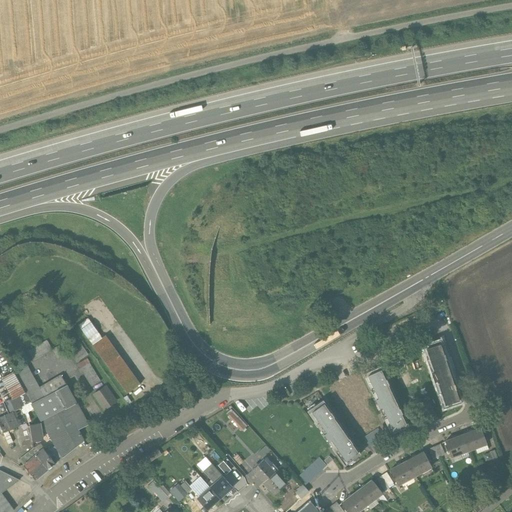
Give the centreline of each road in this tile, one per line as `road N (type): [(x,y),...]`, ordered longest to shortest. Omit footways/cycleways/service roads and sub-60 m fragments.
road 1 (residential): [(333,484),(464,419),(473,407),(443,330),(429,322),(354,361),(343,347),(263,393),(237,396),(122,453),(40,511)]
road 2 (motorway): [(511,55),(193,121),(0,177)]
road 3 (track): [(0,129),(196,72),(511,8)]
road 4 (motorway): [(411,288),(247,371),(204,356),(156,273)]
road 5 (motorway): [(198,149),(511,84)]
road 6 (motorway): [(0,206),(198,149)]
road 7 (motorway): [(0,212),(91,214),(126,237),(156,273)]
road 8 (motorway): [(156,273),(154,203),(198,149)]
